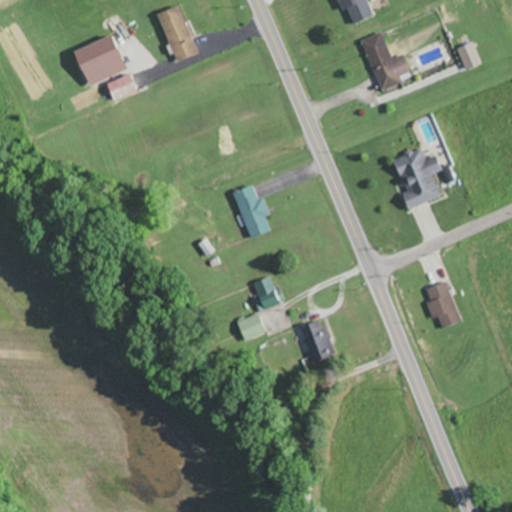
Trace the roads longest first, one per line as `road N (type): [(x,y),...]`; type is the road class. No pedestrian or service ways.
road 1 (secondary): [(469,511),(256,0)]
road 2 (residential): [(373,274),(511,208)]
